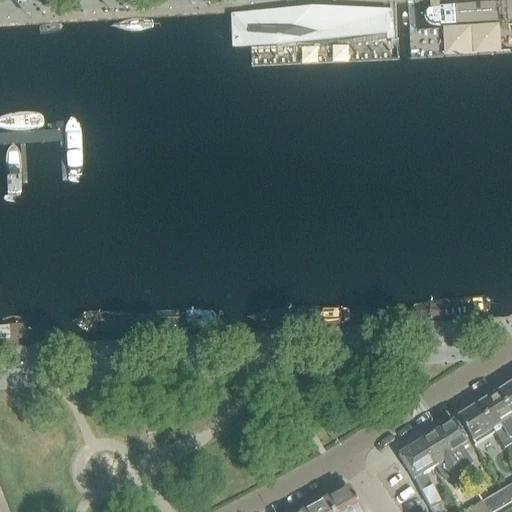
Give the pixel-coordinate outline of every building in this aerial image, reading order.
[(511,0),(426,6),(418,15),(430,27),(511,21),(511,0)] [(307,10),(231,18),(231,51),(395,46),(389,15),(307,10)] [(488,297),(399,301),(389,312),(398,319),(490,314),(495,307),(488,297)] [(370,298),(296,300),(282,313),(294,321),(375,318),(384,307),(370,298)] [(254,307),(134,320),(125,328),(136,337),(260,328),(272,316),(254,307)] [(13,319),(0,320),(0,344),(21,344),(28,333),(13,319)] [(511,385),(505,389),(498,394),(511,417),(511,385)] [(484,403),(478,407),(495,434),(503,446),(502,446),(506,452),(511,448),(511,417),(498,394),(495,396),(484,403)] [(474,448),(495,434),(478,407),(459,419),(457,420),(474,448)] [(456,461),(470,484),(480,478),(463,451),(469,447),(454,422),(436,433),(454,462),(456,461)] [(418,444),(433,470),(444,463),(461,490),(470,484),(456,461),(454,462),(436,433),(418,444)] [(433,470),(418,444),(398,457),(414,481),(415,481),(430,511),(440,505),(425,475),(433,470)] [(511,486),(502,492),(510,504),(511,502),(511,486)] [(326,500),(325,501),(331,511),(361,511),(348,488),(347,488),(334,496),(329,499),(326,500)] [(502,492),(482,503),(487,511),(495,511),(510,504),(502,492)] [(331,511),(325,501),(304,511),(331,511)] [(487,511),(482,503),(467,511),(487,511)]
